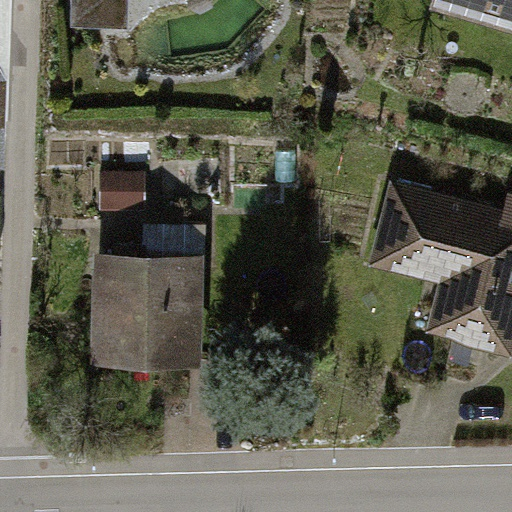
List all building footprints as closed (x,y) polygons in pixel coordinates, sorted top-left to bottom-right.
[(73,0),(73,25),(129,27),(129,0),(73,0)] [(511,0),(431,0),(429,7),(511,31),(511,0)] [(146,169),(100,169),(100,208),(146,208),(146,169)] [(429,330),(511,351),(511,190),(508,189),(504,205),(390,176),(368,262),(441,281),(429,330)] [(91,360),(204,363),(207,222),(144,220),(143,251),(94,250),(91,360)]
